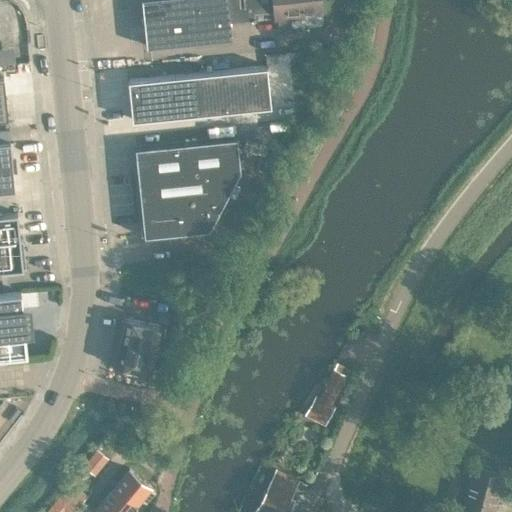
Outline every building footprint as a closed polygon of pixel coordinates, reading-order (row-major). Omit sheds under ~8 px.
[(231,36),(229,22),(255,19),(254,13),(272,11),(273,20),(304,17),(304,11),(323,9),(321,0),(141,0),(146,45),(231,36)] [(259,14),(260,42),(273,41),(272,13),(259,14)] [(266,65),(127,79),(131,118),(274,104),(297,62),(266,65)] [(143,235),(208,228),(240,169),(236,136),(134,146),(143,235)] [(0,140),(0,189),(14,188),(9,140),(0,140)] [(0,213),(0,269),(22,267),(16,212),(0,213)] [(0,355),(21,354),(26,353),(19,291),(0,293),(0,355)] [(116,360),(115,362),(127,364),(138,366),(136,375),(147,377),(158,325),(127,319),(125,318),(116,360)] [(324,424),(334,406),(330,403),(348,369),(336,362),(317,397),(314,395),(304,413),(324,424)] [(97,449),(84,465),(94,474),(107,458),(97,449)] [(460,510),(465,511),(494,511),(505,474),(472,465),(460,510)] [(129,511),(140,499),(145,503),(155,491),(150,487),(151,486),(129,467),(93,511),(94,511),(129,511)] [(285,511),(293,498),(289,496),(298,480),(275,468),(251,511),(285,511)] [(66,511),(75,511),(80,506),(62,491),(44,511),(61,511),(63,509),(66,511)]
